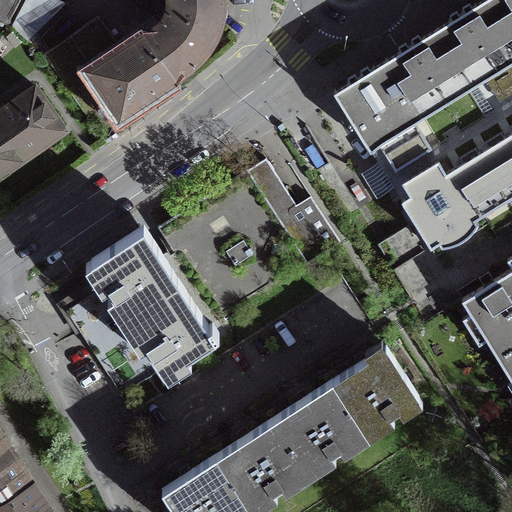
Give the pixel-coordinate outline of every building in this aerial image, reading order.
[(0,0),(0,21),(6,24),(18,0),(0,0)] [(60,0),(24,0),(11,27),(26,41),(64,2),(60,0)] [(137,0),(158,11),(156,16),(160,20),(164,14),(168,7),(168,0),(137,0)] [(159,20),(143,32),(174,74),(192,61),(193,63),(206,51),(215,37),(221,22),(224,5),(223,0),(168,0),(168,7),(164,14),(160,20),(159,20)] [(477,0),(462,10),(500,70),(511,62),(511,34),(490,0),(477,0)] [(511,0),(490,0),(511,34),(511,0)] [(474,86),(500,70),(462,10),(436,25),(474,86)] [(98,14),(43,54),(96,130),(121,113),(120,111),(174,74),(143,32),(121,47),(98,14)] [(474,86),(436,25),(411,41),(449,102),(474,86)] [(449,102),(411,41),(386,57),(424,117),(449,102)] [(424,117),(386,57),(334,89),(371,149),(379,144),(416,121),(416,122),(424,117)] [(511,68),(489,83),(499,100),(511,92),(511,68)] [(0,168),(6,164),(8,166),(41,143),(39,139),(59,124),(62,128),(64,127),(35,86),(2,109),(0,107),(0,106),(0,168)] [(416,121),(379,144),(396,170),(432,148),(416,122),(416,121)] [(511,124),(511,125),(511,126),(511,131),(504,136),(502,137),(511,152),(511,124)] [(511,196),(511,152),(502,137),(504,136),(501,131),(485,141),(488,146),(479,151),(474,154),(503,202),(511,196)] [(503,202),(474,154),(479,151),(476,147),(460,156),(463,161),(446,171),(475,219),(503,202)] [(247,166),(157,224),(172,247),(162,253),(181,282),(209,325),(213,322),(340,240),(321,210),(299,223),(290,209),(298,205),(267,157),(249,169),(247,166)] [(475,219),(446,171),(439,159),(402,181),(410,195),(402,200),(431,246),(475,219)] [(144,225),(93,258),(108,282),(130,316),(181,282),(162,253),(144,225)] [(511,258),(511,256),(507,259),(511,267),(463,297),(472,312),(464,317),(479,343),(487,338),(503,364),(511,359),(511,258)] [(213,322),(209,325),(181,282),(130,316),(108,282),(88,295),(140,375),(160,362),(164,368),(219,332),(213,322)] [(333,378),(366,429),(420,394),(387,343),(350,367),(333,378)] [(511,359),(503,364),(511,378),(511,359)] [(274,415),(307,467),(366,429),(333,378),(332,377),(290,404),(274,415)] [(216,453),(249,504),(307,467),(274,415),(235,440),(215,453),(216,453)] [(0,501),(32,481),(0,431),(0,501)] [(179,511),(237,511),(249,504),(216,453),(182,475),(163,487),(179,511)] [(0,501),(0,511),(52,511),(32,481),(0,501)]
